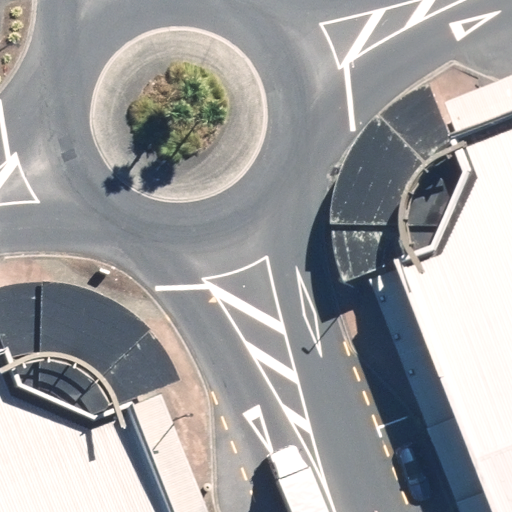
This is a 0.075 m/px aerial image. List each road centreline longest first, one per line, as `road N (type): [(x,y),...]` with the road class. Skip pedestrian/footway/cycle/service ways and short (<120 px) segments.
road 1 (unclassified): [(227,231),(158,242),(93,216),(52,159),(45,124),(60,55)]
road 2 (unclassified): [(227,231),(338,511)]
road 3 (unclassified): [(221,0),(270,33),(299,101),(298,140),(284,178),(260,209),(227,231)]
